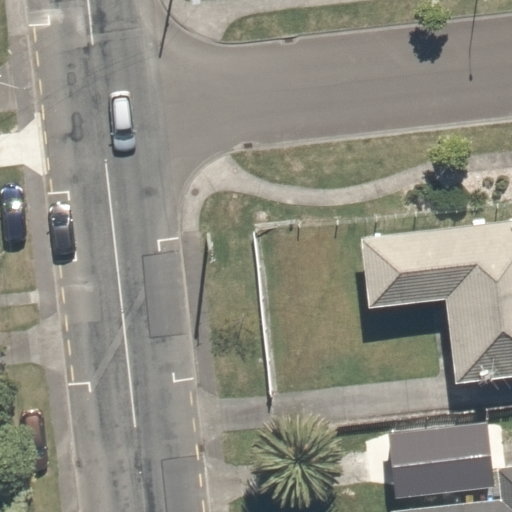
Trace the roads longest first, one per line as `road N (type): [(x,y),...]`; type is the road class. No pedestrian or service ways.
road 1 (residential): [(102,110),(511,66)]
road 2 (tertiary): [(102,110),(146,511)]
